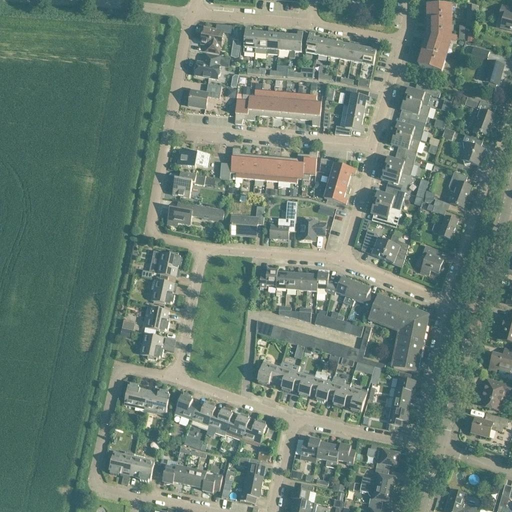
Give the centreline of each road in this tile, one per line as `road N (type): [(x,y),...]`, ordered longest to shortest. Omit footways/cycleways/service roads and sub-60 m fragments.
road 1 (residential): [(139,498),(94,481),(114,378),(131,368),(179,382)]
road 2 (residential): [(511,112),(444,303)]
road 3 (residential): [(372,148),(172,130)]
road 4 (residential): [(202,251),(159,240),(152,230),(172,130)]
road 5 (residential): [(444,303),(413,452)]
road 6 (residential): [(342,263),(202,251)]
road 7 (unclassified): [(443,450),(478,316)]
road 8 (residential): [(179,382),(202,251)]
road 9 (unclassified): [(478,316),(511,188)]
road 10 (residential): [(413,452),(293,419)]
